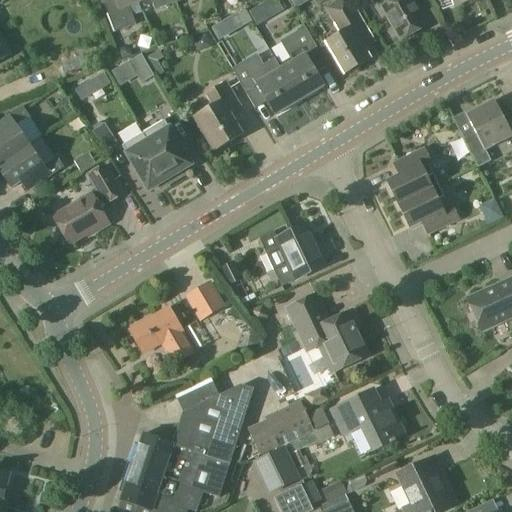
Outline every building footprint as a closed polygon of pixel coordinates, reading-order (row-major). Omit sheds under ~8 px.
[(130,9),(140,5),(138,0),(114,0),(115,2),(105,5),(115,34),(136,26),(130,9)] [(138,0),(140,5),(152,0),(157,12),(177,5),(174,0),(138,0)] [(255,22),(282,13),(277,0),(270,0),(250,7),(255,22)] [(342,0),(326,9),(335,23),(342,35),(327,44),(346,75),(371,60),(361,44),(371,38),(348,0),(342,0)] [(427,27),(411,0),(394,0),(381,8),(401,42),(427,27)] [(453,0),(457,8),(478,0),(453,0)] [(293,64),(281,71),(300,102),(324,87),(307,59),(319,52),(305,29),(281,43),(293,64)] [(0,37),(0,63),(12,56),(0,37)] [(141,56),(129,64),(112,73),(120,88),(137,78),(141,84),(153,77),(141,56)] [(276,116),(300,102),(281,71),(270,78),(257,57),(233,71),(247,95),(260,88),(276,116)] [(101,71),(75,92),(84,103),(110,82),(101,71)] [(215,107),(195,119),(215,152),(243,136),(230,115),(241,108),(227,84),(208,95),(215,107)] [(491,163),(486,152),(511,138),(511,133),(496,101),(467,116),(475,131),(464,136),(481,168),(491,163)] [(0,167),(30,147),(44,138),(23,107),(0,122),(0,167)] [(165,121),(144,134),(173,183),(184,176),(182,172),(192,166),(165,121)] [(105,125),(93,133),(107,153),(119,145),(105,125)] [(162,190),(173,183),(144,134),(122,147),(149,192),(159,186),(162,190)] [(44,168),(30,147),(0,167),(0,172),(12,189),(21,183),(27,193),(64,168),(57,158),(44,168)] [(388,183),(399,205),(439,186),(433,175),(427,178),(422,168),(432,164),(425,150),(395,165),(400,177),(388,183)] [(107,205),(122,196),(105,167),(89,176),(98,191),(53,218),(70,246),(95,231),(96,233),(110,225),(98,206),(105,202),(107,205)] [(444,198),(439,186),(399,205),(410,229),(423,223),(429,236),(459,221),(453,208),(444,212),(439,201),(444,198)] [(307,227),(278,241),(289,265),(275,272),(283,287),(326,267),(307,227)] [(511,279),(467,300),(482,334),(511,320),(511,279)] [(199,319),(223,305),(210,283),(186,297),(199,319)] [(317,296),(287,310),(308,353),(324,346),(337,373),(369,358),(349,314),(330,323),(317,296)] [(193,355),(191,352),(180,333),(182,332),(169,310),(131,332),(144,355),(164,343),(176,364),(193,355)] [(176,396),(184,414),(219,397),(211,379),(176,396)] [(143,434),(143,435),(121,501),(138,507),(136,511),(188,511),(189,510),(196,511),(197,511),(204,493),(220,498),(254,389),(242,386),(184,414),(174,444),(143,434)] [(374,392),(332,412),(341,430),(358,422),(373,453),(406,437),(389,401),(380,405),(374,392)] [(246,432),(258,458),(286,445),(312,433),(309,427),(310,426),(299,403),(263,420),(264,423),(246,432)] [(258,458),(253,460),(268,493),(301,478),(286,445),(258,458)] [(435,459),(398,476),(415,511),(444,511),(457,506),(435,459)] [(0,511),(10,476),(0,472),(0,511)] [(340,483),(331,488),(337,500),(346,496),(340,483)] [(288,492),(296,511),(312,511),(313,511),(302,486),(288,492)] [(296,511),(288,492),(274,498),(280,511),(296,511)] [(325,511),(352,511),(348,502),(325,511)]
